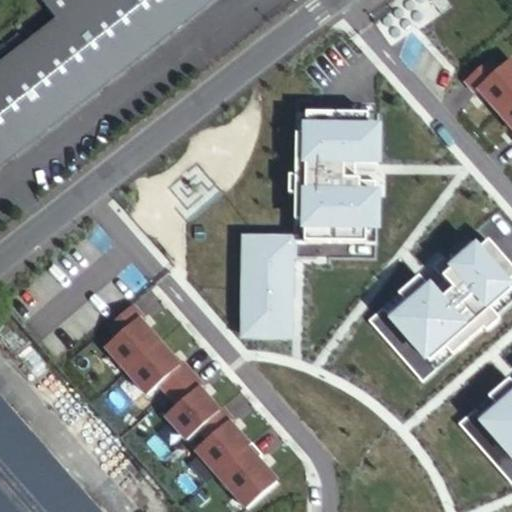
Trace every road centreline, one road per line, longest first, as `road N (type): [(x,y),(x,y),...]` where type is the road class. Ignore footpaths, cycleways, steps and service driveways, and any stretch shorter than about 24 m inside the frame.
road 1 (residential): [(84,193),(322,458),(332,511)]
road 2 (unclassified): [(335,0),(84,193)]
road 3 (residential): [(511,191),(345,0)]
